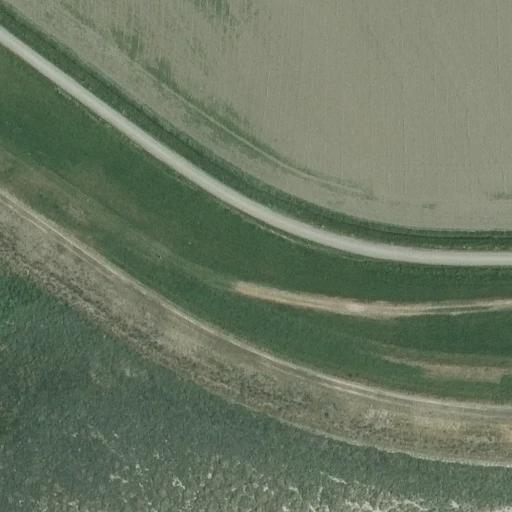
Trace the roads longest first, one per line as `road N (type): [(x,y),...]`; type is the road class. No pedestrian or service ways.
road 1 (unclassified): [(0,42),(279,230),(365,257),(511,264)]
road 2 (track): [(511,405),(424,402),(325,378),(120,276),(0,193)]
